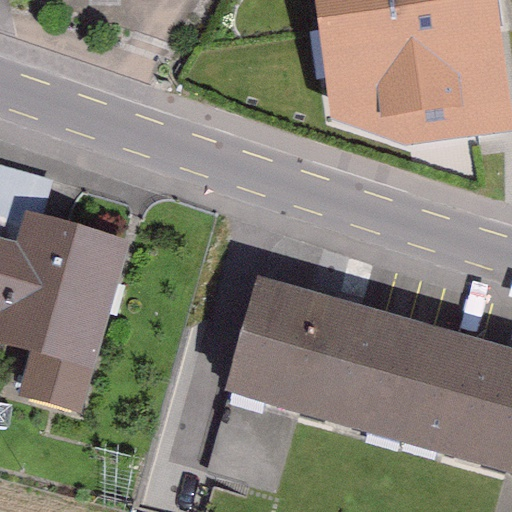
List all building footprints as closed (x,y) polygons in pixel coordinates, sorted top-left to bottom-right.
[(457,5),(447,0),(344,0),(288,104),(377,152),(457,5)] [(115,253),(9,222),(6,233),(0,230),(0,308),(10,311),(2,338),(39,348),(30,376),(80,390),(94,345),(89,344),(99,311),(102,311),(110,284),(107,283),(115,253)] [(300,410),(403,439),(431,342),(257,294),(230,390),(240,393),(300,410)] [(511,365),(431,342),(403,439),(506,468),(511,469),(511,365)] [(276,494),(300,410),(240,393),(216,477),(276,494)] [(493,511),(511,511),(511,469),(506,468),(493,511)]
